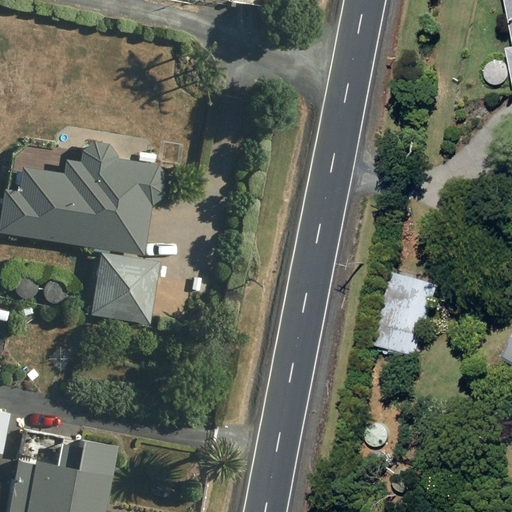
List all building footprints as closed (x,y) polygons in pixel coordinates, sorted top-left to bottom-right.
[(108,155),(108,154),(100,142),(86,140),(74,148),(72,159),(58,157),(55,172),(13,165),(9,187),(0,185),(0,230),(136,253),(144,201),(158,192),(160,176),(150,162),(108,155)] [(161,260),(103,250),(93,308),(151,318),(161,260)] [(392,269),(369,341),(415,356),(438,284),(392,269)] [(181,317),(180,321),(188,322),(191,307),(177,305),(175,316),(181,317)] [(511,339),(502,357),(511,362),(511,339)] [(511,373),(509,372),(502,383),(511,388),(511,373)] [(93,511),(102,473),(107,447),(74,440),(69,465),(69,466),(8,452),(3,478),(0,491),(0,511),(93,511)]
